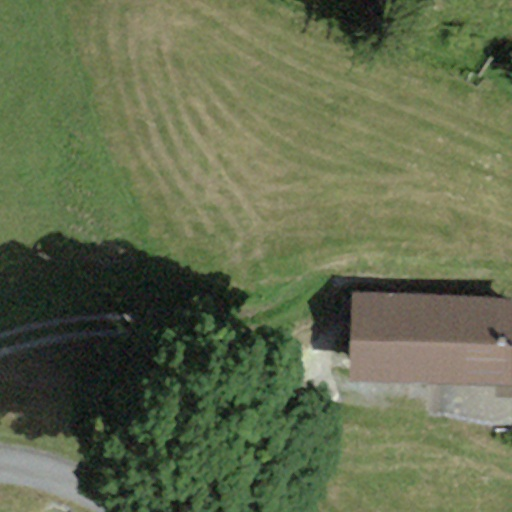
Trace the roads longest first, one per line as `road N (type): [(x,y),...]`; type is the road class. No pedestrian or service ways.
road 1 (track): [(0,347),(66,330),(124,328),(303,358)]
road 2 (unclassified): [(127,511),(68,482),(0,468)]
